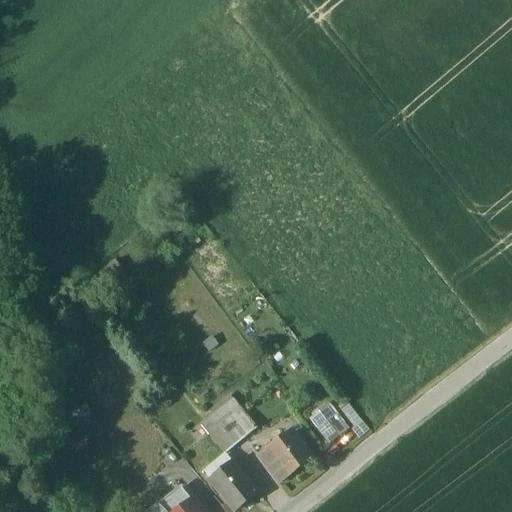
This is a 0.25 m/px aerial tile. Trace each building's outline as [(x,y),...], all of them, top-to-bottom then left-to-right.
[(202,428),(208,436),(224,455),(257,429),(241,410),(235,402),(202,428)] [(100,414),(75,431),(79,440),(106,423),(100,414)] [(311,458),(293,434),(273,449),(291,473),(311,458)] [(273,449),(260,459),(277,483),(291,473),(273,449)] [(235,511),(259,492),(234,461),(210,480),(235,511)] [(204,511),(195,501),(183,511),(179,505),(170,511),(204,511)]
